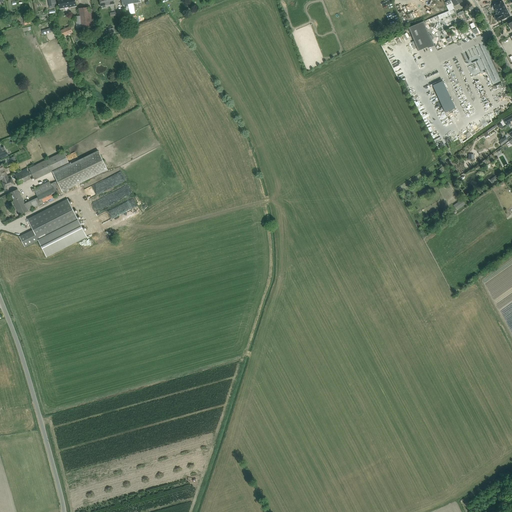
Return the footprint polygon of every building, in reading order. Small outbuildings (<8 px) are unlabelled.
[(55,5),(57,4),(55,0),(48,0),(50,5),(48,5),(48,8),(56,7),(55,5)] [(58,0),(60,9),(69,7),(69,8),(77,6),(75,0),(58,0)] [(454,5),(462,2),(460,0),(451,0),(450,1),(451,3),(446,5),(449,11),(438,16),(439,19),(450,14),(450,15),(456,12),(453,5),(454,5)] [(500,20),(503,19),(503,20),(504,20),(506,19),(507,19),(507,18),(507,17),(510,15),(503,1),(493,6),(497,15),(494,16),(497,21),(500,20)] [(79,8),(79,13),(80,16),(75,16),(76,28),(91,26),(94,26),(94,18),(93,13),(89,14),(88,7),(79,8)] [(423,21),(419,23),(409,27),(418,51),(433,45),(431,40),(432,40),(433,38),(432,36),(430,35),(429,35),(423,21)] [(63,37),(73,32),(70,26),(60,31),(63,37)] [(511,114),(503,120),(506,125),(510,123),(510,122),(511,120),(511,114)] [(496,125),(484,134),(486,137),(489,135),(488,133),(497,126),(496,125)] [(69,163),(66,156),(63,151),(29,168),(35,180),(52,171),(62,192),(108,170),(98,150),(79,160),(71,164),(71,162),(69,163)] [(2,164),(0,164),(0,179),(2,179),(3,182),(2,182),(5,188),(14,185),(11,178),(8,180),(7,177),(2,164)] [(22,171),(15,174),(16,177),(20,184),(32,178),(29,171),(23,173),(22,171)] [(20,193),(19,193),(17,189),(10,193),(14,201),(13,201),(20,215),(29,211),(39,206),(38,205),(62,193),(56,181),(51,184),(49,181),(34,189),(38,197),(25,204),(20,193)] [(25,247),(38,240),(46,257),(87,237),(68,199),(27,219),(33,230),(19,236),(25,247)]
